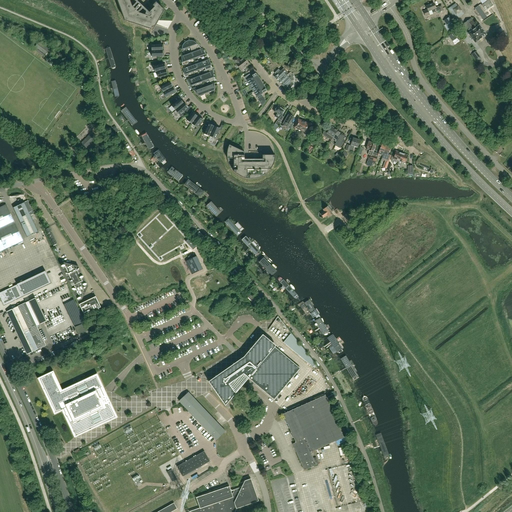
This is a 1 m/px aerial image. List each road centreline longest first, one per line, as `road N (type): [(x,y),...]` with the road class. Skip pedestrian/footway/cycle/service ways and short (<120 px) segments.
road 1 (unclassified): [(382,511),(320,361),(150,174),(117,165),(0,187)]
road 2 (primary): [(358,28),(434,133),(511,211)]
road 3 (primary): [(511,197),(427,104),(367,19)]
road 4 (unclassified): [(511,179),(429,91),(388,4)]
road 5 (unclassified): [(0,342),(70,511)]
road 6 (secondary): [(57,511),(0,363)]
road 7 (residential): [(180,15),(171,49),(182,86),(206,111),(241,120)]
road 8 (track): [(323,231),(277,143),(245,129)]
road 9 (residential): [(180,15),(215,59),(241,120)]
road 10 (residential): [(416,153),(304,108)]
road 11 (residential): [(323,70),(225,0)]
